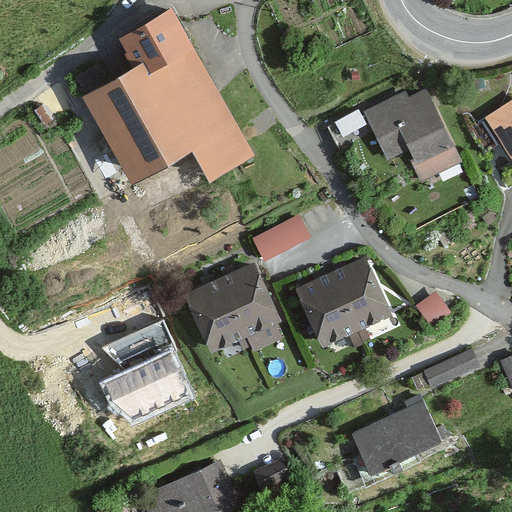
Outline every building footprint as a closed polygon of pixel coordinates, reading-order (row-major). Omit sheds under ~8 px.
[(132,69),(83,97),(131,182),(196,149),(208,179),(251,158),(172,8),(124,43),(132,69)] [(408,87),(360,109),(379,148),(405,135),(432,190),(471,172),(432,91),(414,99),(408,87)] [(511,103),(486,121),(511,160),(511,103)] [(264,255),(314,236),(305,212),(255,230),(264,255)] [(362,255),(292,290),(324,353),(394,317),(362,255)] [(255,261),(185,295),(220,365),(289,331),(255,261)] [(420,298),(427,314),(447,305),(439,289),(420,298)] [(474,343),(425,365),(433,384),(483,362),(474,343)] [(172,349),(99,382),(110,405),(135,426),(195,399),(172,349)] [(428,398),(351,430),(370,477),(448,445),(428,398)] [(222,458),(132,495),(139,511),(221,511),(241,504),(222,458)]
